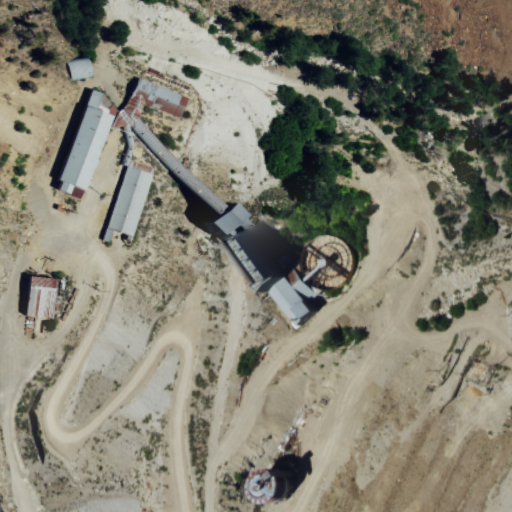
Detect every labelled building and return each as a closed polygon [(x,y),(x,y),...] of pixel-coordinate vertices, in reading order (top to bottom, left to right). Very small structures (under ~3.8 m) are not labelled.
[(130,72),(177,93),(168,112),(121,90),(130,72)] [(76,102),(102,112),(73,188),(48,178),(76,102)] [(116,161),(145,171),(124,233),(95,223),(116,161)] [(299,280),(306,286),(313,290),(322,291),(330,289),(338,286),(344,280),(348,272),(349,265),(349,257),(346,249),(341,243),(335,238),(327,236),(319,235),(312,236),(305,240),(300,245),(296,252),(294,259),(294,267),(296,274),(299,280)] [(263,293),(290,326),(296,318),(299,315),(306,320),(311,314),(305,307),(316,291),(302,281),(301,278),(300,277),(281,254),(273,261),(279,277),(268,287),(263,293)] [(15,313),(19,271),(48,274),(44,316),(15,313)]
